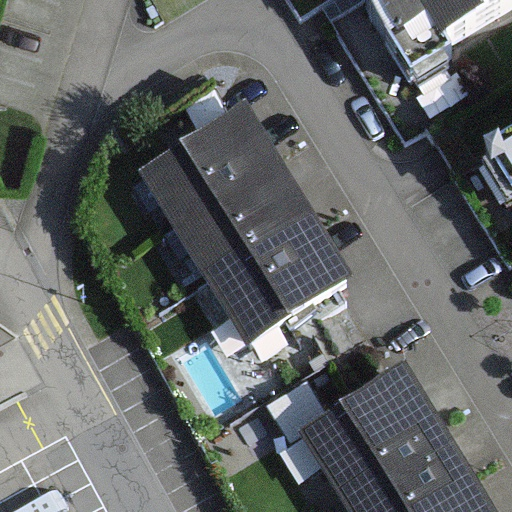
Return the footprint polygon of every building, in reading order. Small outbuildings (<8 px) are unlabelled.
[(511,9),(511,0),(403,0),(436,55),(511,9)] [(273,179),(241,125),(151,178),(184,232),(273,179)] [(305,234),(273,179),(184,232),(216,287),(305,234)] [(338,288),(305,234),(216,287),(248,341),(338,288)] [(361,511),(442,463),(397,389),(312,440),(355,511),(361,511)] [(471,511),(442,463),(361,511),(471,511)]
